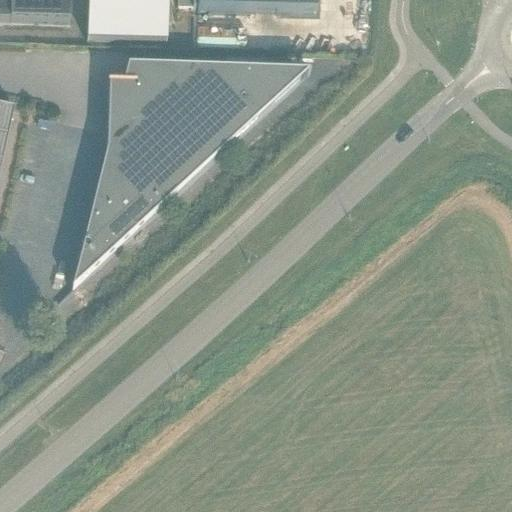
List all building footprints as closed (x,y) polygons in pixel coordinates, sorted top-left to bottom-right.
[(0,0),(0,24),(70,27),(70,0),(0,0)] [(165,45),(166,0),(86,0),(86,43),(165,45)] [(192,0),(177,0),(177,12),(192,12),(192,0)] [(196,0),(196,14),(316,17),(316,9),(317,9),(316,0),(196,0)] [(71,294),(56,308),(57,309),(309,76),(126,69),(126,71),(127,71),(122,88),(107,88),(107,90),(108,90),(106,152),(71,294)] [(0,173),(13,113),(0,110),(0,173)]
